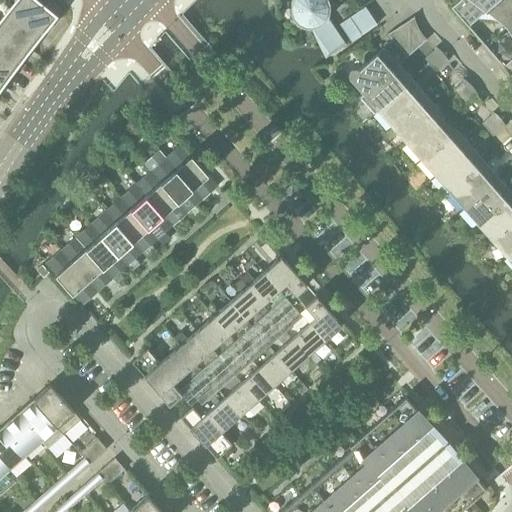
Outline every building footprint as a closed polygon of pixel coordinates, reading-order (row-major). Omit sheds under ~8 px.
[(15,0),(9,8),(40,34),(50,21),(61,8),(51,0),(15,0)] [(329,10),(329,4),(327,0),(291,0),(290,3),(290,9),(290,13),(292,17),(293,20),(295,22),(299,25),(304,27),(310,28),(312,28),(329,53),(345,43),(327,17),(328,15),(328,13),(329,10)] [(494,19),(505,28),(511,22),(511,8),(504,0),(458,0),(451,7),(467,26),(477,18),(494,19)] [(9,8),(0,18),(0,32),(26,51),(34,41),(40,34),(9,8)] [(364,93),(365,93),(398,64),(398,63),(425,40),(426,40),(427,40),(421,33),(417,27),(415,21),(414,16),(413,16),(413,17),(387,33),(392,39),(388,43),(384,47),(383,47),(373,55),(372,55),(371,54),(370,54),(368,54),(367,54),(366,55),(365,56),(365,57),(364,58),(364,60),(365,61),(365,62),(357,69),(350,76),(364,93)] [(360,33),(349,17),(339,23),(350,39),(360,33)] [(511,22),(505,28),(511,38),(511,57),(502,66),(511,77),(511,22)] [(0,32),(0,62),(12,71),(19,61),(26,51),(0,32)] [(425,58),(430,64),(442,53),(440,51),(437,48),(425,58)] [(445,56),(442,53),(430,64),(435,70),(447,60),(445,56)] [(0,62),(0,86),(5,80),(12,71),(0,62)] [(379,109),(412,80),(398,64),(365,93),(364,93),(360,97),(375,114),(379,110),(379,109)] [(379,110),(393,126),(427,96),(412,80),(379,109),(379,110)] [(453,90),(459,97),(471,86),(470,85),(465,80),(453,90)] [(474,89),(471,86),(459,97),(464,102),(476,92),(474,89)] [(393,126),(407,142),(441,112),(427,96),(393,126)] [(455,128),(441,112),(407,142),(421,158),(455,128)] [(482,123),(488,129),(500,118),(497,116),(494,113),(482,123)] [(501,120),(500,118),(488,129),(492,135),(504,125),(501,120)] [(470,145),(455,128),(421,158),(424,161),(435,174),(451,161),(470,145)] [(181,144),(165,157),(203,199),(218,186),(181,144)] [(435,174),(450,190),(484,161),(470,145),(451,161),(435,174)] [(150,170),(187,212),(203,199),(165,157),(160,151),(145,164),(150,170)] [(464,207),(498,177),(484,161),(450,190),(464,207)] [(172,225),(187,212),(150,170),(135,184),(172,225)] [(464,207),(478,222),(511,193),(498,177),(464,207)] [(120,196),(157,239),(172,225),(135,184),(120,196)] [(511,192),(511,193),(478,222),(492,238),(511,220),(511,192)] [(120,196),(105,210),(142,252),(157,239),(120,196)] [(90,223),(127,265),(142,252),(105,210),(90,223)] [(511,220),(492,238),(507,255),(511,250),(511,220)] [(112,278),(127,265),(90,223),(75,236),(112,278)] [(60,249),(97,292),(112,278),(75,236),(60,249)] [(82,305),(97,292),(60,249),(45,263),(82,305)] [(306,285),(280,256),(263,271),(286,296),(285,297),(288,301),(306,285)] [(36,270),(41,275),(43,278),(49,272),(42,264),(36,270)] [(286,296),(263,271),(247,286),(269,311),(285,297),(286,296)] [(186,400),(192,406),(194,409),(301,315),(298,311),(316,295),(311,291),(306,285),(288,301),(285,297),(178,391),(181,394),(186,400)] [(269,311),(247,286),(230,300),(252,326),(269,311)] [(302,314),(324,340),(341,325),(316,295),(298,311),(301,315),(302,314)] [(235,341),(252,326),(230,300),(213,315),(235,341)] [(285,329),(308,354),(324,340),(302,314),(301,315),(285,329)] [(213,315),(196,330),(219,355),(235,341),(213,315)] [(291,369),(308,354),(285,329),(268,344),(291,369)] [(202,370),(219,355),(196,330),(180,345),(202,370)] [(268,344),(252,358),(274,384),(291,369),(268,344)] [(144,376),(169,404),(181,394),(178,391),(202,370),(180,345),(159,362),(160,363),(152,369),(144,376)] [(146,362),(154,356),(147,349),(140,356),(146,362)] [(140,356),(132,362),(138,369),(146,362),(140,356)] [(160,363),(159,362),(154,356),(146,362),(152,369),(160,363)] [(257,399),(274,384),(252,358),(235,373),(257,399)] [(146,362),(138,369),(144,376),(152,369),(146,362)] [(257,399),(235,373),(218,388),(241,413),(257,399)] [(33,400),(63,435),(80,419),(74,412),(74,411),(50,384),(33,400)] [(223,429),(241,413),(218,388),(194,409),(192,406),(180,416),(204,445),(212,438),(220,431),(223,429)] [(458,511),(485,489),(450,449),(440,454),(439,452),(437,449),(433,440),(440,437),(430,425),(405,397),(349,446),(351,449),(279,511),(458,511)] [(17,414),(40,441),(41,441),(47,449),(63,435),(33,400),(17,414)] [(40,441),(17,414),(0,428),(0,429),(24,456),(40,441)] [(0,463),(7,471),(24,456),(0,429),(0,463)] [(218,445),(226,438),(220,431),(212,438),(218,445)] [(84,457),(90,463),(107,449),(97,437),(80,452),(84,457)] [(212,438),(204,445),(211,452),(218,445),(212,438)] [(226,438),(218,445),(224,452),(232,445),(226,438)] [(218,445),(211,452),(217,458),(220,455),(224,452),(218,445)] [(74,478),(90,463),(84,457),(68,471),(74,478)] [(115,458),(98,472),(103,478),(104,477),(109,483),(125,469),(115,458)] [(74,478),(68,471),(52,486),(57,492),(74,478)] [(82,487),(86,492),(103,478),(98,472),(82,487)] [(52,486),(36,500),(41,506),(57,492),(52,486)] [(65,501),(70,507),(86,492),(82,487),(65,501)] [(162,511),(147,495),(131,509),(133,511),(162,511)] [(34,511),(41,506),(36,500),(22,511),(34,511)] [(63,511),(70,507),(65,501),(52,511),(63,511)]
